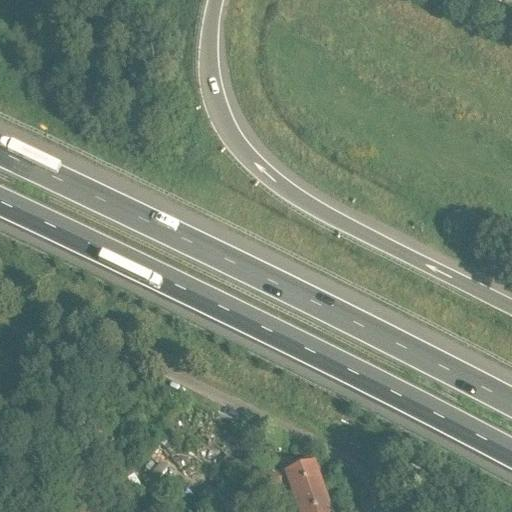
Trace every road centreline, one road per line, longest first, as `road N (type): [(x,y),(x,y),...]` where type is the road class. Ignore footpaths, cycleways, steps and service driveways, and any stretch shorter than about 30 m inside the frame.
road 1 (motorway): [(0,206),(511,458)]
road 2 (motorway): [(511,398),(0,148)]
road 3 (motorway): [(511,308),(337,221),(256,165),(217,103),(217,0)]
road 4 (unclassified): [(385,511),(373,485),(350,464),(0,294)]
